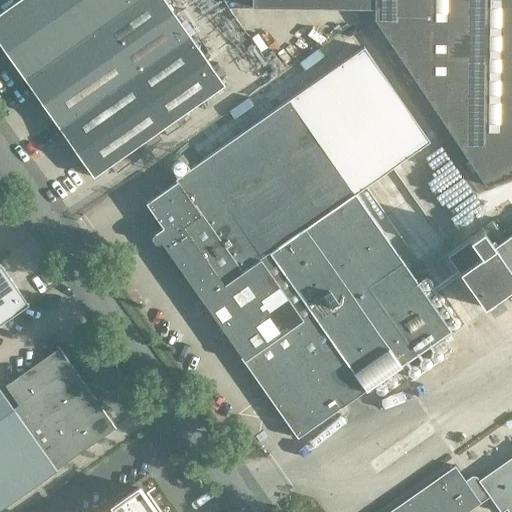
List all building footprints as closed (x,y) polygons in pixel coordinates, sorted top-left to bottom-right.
[(0,44),(93,177),(224,86),(163,0),(17,0),(0,12),(0,44)] [(250,0),(251,7),(358,9),(358,0),(250,0)] [(511,0),(358,0),(358,9),(374,9),(374,19),(485,186),(511,176),(511,0)] [(323,52),(329,60),(355,42),(349,34),(323,52)] [(177,182),(146,203),(163,228),(152,236),(151,239),(155,244),(158,245),(161,243),(297,437),(341,407),(323,381),(338,372),(331,361),(339,355),(364,391),(449,331),(353,195),(429,142),(362,47),(175,179),(177,182)] [(435,222),(467,201),(449,175),(417,196),(435,222)] [(447,254),(483,305),(511,284),(511,235),(506,240),(492,219),(480,228),(481,230),(447,254)] [(0,324),(28,305),(0,264),(0,324)] [(0,510),(115,430),(59,347),(4,385),(18,405),(12,409),(0,391),(0,510)] [(467,511),(480,503),(489,496),(500,511),(501,511),(506,509),(507,511),(511,511),(511,456),(478,480),(476,477),(472,476),(465,481),(454,466),(388,511),(467,511)] [(156,511),(139,487),(113,506),(117,511),(116,511),(156,511)]
